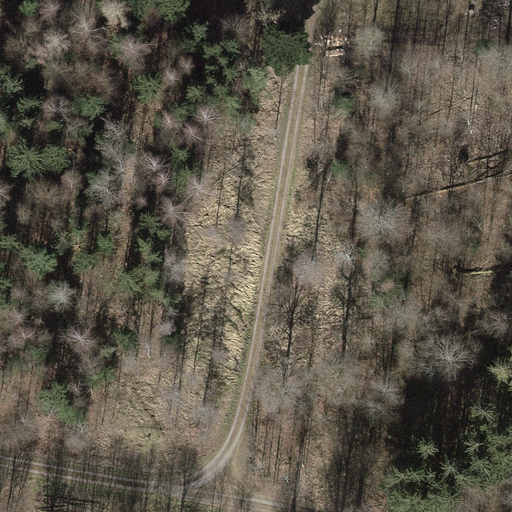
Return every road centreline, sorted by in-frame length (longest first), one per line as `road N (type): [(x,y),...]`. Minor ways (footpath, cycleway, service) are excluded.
road 1 (track): [(176,489),(231,454),(257,367),(312,0)]
road 2 (track): [(0,460),(297,511)]
